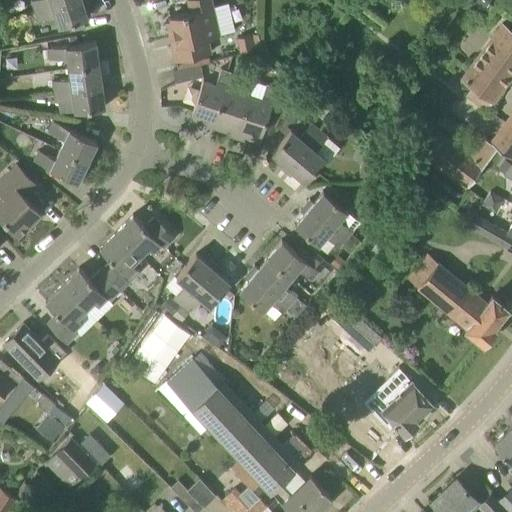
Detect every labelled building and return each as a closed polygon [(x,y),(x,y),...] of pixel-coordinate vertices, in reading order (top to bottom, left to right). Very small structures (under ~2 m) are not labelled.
[(35,11),(67,0),(31,0),(35,11)] [(87,17),(81,0),(67,0),(35,11),(38,21),(55,15),(59,26),(87,17)] [(175,60),(210,52),(207,38),(219,35),(210,0),(187,0),(190,11),(170,15),(171,20),(166,21),(175,60)] [(468,0),(484,9),(489,0),(468,0)] [(83,18),(67,23),(69,31),(85,28),(83,18)] [(511,72),(511,30),(502,23),(482,50),(511,72)] [(237,36),(241,52),(256,49),(253,33),(237,36)] [(98,63),(95,41),(48,48),(49,59),(67,57),(68,67),(98,63)] [(54,91),(101,84),(98,63),(68,67),(70,78),(52,80),(54,91)] [(213,126),(231,71),(220,67),(215,84),(202,80),(190,119),(213,126)] [(236,134),(249,96),(237,92),(242,75),(231,71),(213,126),(236,134)] [(259,142),(278,86),(266,83),(261,99),(249,96),(236,134),(259,142)] [(105,106),(101,84),(54,91),(55,102),(73,99),(74,111),(105,106)] [(511,157),(511,109),(490,142),(481,137),(468,154),(437,129),(419,152),(465,188),(497,147),(511,157)] [(87,161),(96,141),(53,120),(48,131),(64,138),(59,148),(87,161)] [(285,170),(319,129),(311,123),(299,136),(290,129),(271,152),(282,162),(279,165),(285,170)] [(305,181),(324,157),(316,150),(327,136),(319,129),(285,170),(290,175),(293,171),(305,181)] [(87,161),(59,148),(55,158),(39,150),(34,160),(77,181),(87,161)] [(504,158),(498,168),(505,173),(511,163),(504,158)] [(0,215),(18,234),(41,212),(24,195),(36,184),(17,163),(0,179),(0,191),(4,195),(0,198),(0,215)] [(346,210),(323,190),(313,201),(310,198),(305,204),(346,238),(352,230),(360,220),(346,210)] [(346,238),(305,204),(300,210),(304,213),(294,224),(318,244),(325,235),(339,246),(346,238)] [(145,226),(133,214),(116,230),(140,254),(148,246),(152,251),(160,243),(163,246),(174,235),(155,216),(145,226)] [(511,221),(507,230),(492,221),(485,234),(507,247),(511,237),(511,221)] [(101,269),(120,289),(140,270),(132,262),(140,254),(116,230),(99,247),(111,259),(101,269)] [(318,270),(281,239),(267,256),(291,276),(297,268),(311,279),(318,270)] [(207,262),(196,253),(176,276),(184,284),(173,297),(181,304),(216,264),(210,259),(207,262)] [(487,302),(427,253),(407,277),(417,285),(417,286),(466,326),(464,328),(483,344),(495,329),(493,327),(508,308),(492,295),(487,302)] [(291,276),(267,256),(258,267),(254,264),(249,270),(290,304),(297,296),(284,284),(291,276)] [(209,305),(229,282),(218,272),(221,269),(216,264),(181,304),(188,310),(189,311),(201,298),(209,305)] [(90,279),(79,267),(62,284),(85,308),(93,300),(98,304),(106,296),(110,299),(120,289),(101,269),(90,279)] [(283,312),(290,304),(249,270),(245,275),(248,279),(239,290),(262,309),(263,309),(274,318),(280,310),(283,312)] [(66,342),(77,331),(74,328),(82,320),(78,315),(85,308),(62,284),(45,300),(57,312),(46,322),(66,342)] [(168,297),(161,305),(172,314),(179,306),(175,303),(168,297)] [(369,350),(382,336),(341,298),(328,312),(349,332),(369,350)] [(179,306),(172,315),(181,322),(188,314),(179,306)] [(159,383),(189,329),(158,312),(131,360),(140,365),(137,371),(159,383)] [(41,341),(23,322),(3,341),(39,377),(66,351),(49,333),(41,341)] [(170,382),(192,406),(215,384),(193,360),(170,382)] [(4,376),(0,372),(0,396),(11,383),(19,382),(23,377),(11,367),(4,376)] [(382,408),(404,432),(417,420),(417,419),(434,403),(411,379),(411,380),(399,367),(372,393),(384,406),(382,408)] [(279,482),(294,468),(215,384),(192,406),(243,461),(261,480),(270,490),(279,482)] [(38,396),(39,405),(48,411),(49,410),(55,402),(41,392),(38,396)] [(511,424),(493,443),(511,462),(507,467),(511,471),(511,424)] [(79,477),(96,460),(71,433),(53,451),(79,477)] [(261,480),(243,461),(233,470),(251,489),(261,480)] [(315,511),(332,497),(311,474),(290,493),(279,482),(270,490),(291,511),(315,511)] [(463,511),(462,510),(476,498),(456,477),(431,501),(441,511),(463,511)] [(0,504),(0,505),(8,493),(0,487),(0,504)] [(260,495),(251,505),(234,487),(223,498),(235,511),(274,511),(273,510),(260,495)] [(511,511),(511,490),(500,501),(509,511),(511,511)] [(497,504),(488,494),(478,503),(485,511),(509,511),(500,501),(497,504)]
